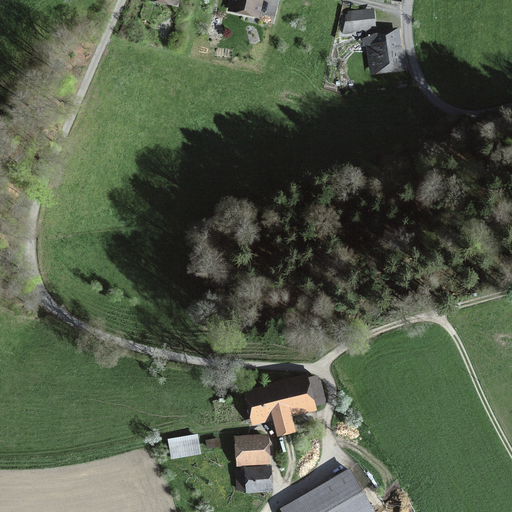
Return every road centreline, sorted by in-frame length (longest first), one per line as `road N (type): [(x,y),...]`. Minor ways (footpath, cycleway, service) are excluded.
road 1 (residential): [(406,0),(407,43),(435,101),(475,112),(511,104)]
road 2 (track): [(436,314),(511,459)]
